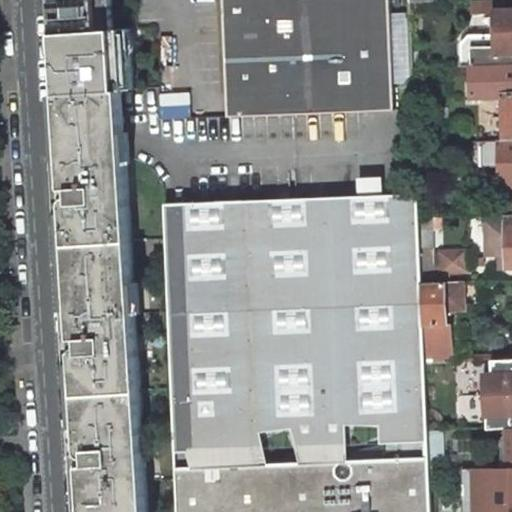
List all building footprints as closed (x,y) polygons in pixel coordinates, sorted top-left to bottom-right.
[(54,0),(57,33),(117,29),(114,0),(54,0)] [(223,0),(228,117),(395,110),(390,0),(223,0)] [(503,0),(473,1),(473,12),(495,11),(504,11),(503,0)] [(511,10),(504,11),(495,11),(495,35),(469,36),(461,44),(461,67),(473,67),(511,65),(511,10)] [(117,29),(57,33),(60,94),(122,90),(134,89),(132,48),(124,49),(123,29),(117,29)] [(130,29),(123,29),(124,49),(132,48),(130,29)] [(511,65),(473,67),(474,98),(503,97),(505,140),(511,139),(511,65)] [(74,188),(73,160),(126,157),(125,134),(122,90),(60,94),(63,138),(66,188),(74,188)] [(511,184),(511,139),(505,140),(498,140),(500,185),(511,184)] [(86,511),(148,511),(136,315),(131,315),(131,303),(136,302),(126,157),(73,160),(74,188),(75,195),(71,197),(68,201),(68,212),(76,211),(83,329),(84,345),(79,346),(77,350),(77,362),(83,362),(85,394),(79,394),(81,425),(89,425),(90,440),(82,440),(83,451),(86,455),(91,456),(91,464),(92,478),(84,478),(86,511)] [(419,172),(420,190),(433,189),(432,171),(419,172)] [(165,204),(178,511),(432,511),(430,457),(429,432),(426,363),(426,355),(423,283),(422,271),(421,228),(420,218),(419,194),(165,204)] [(75,329),(83,329),(76,211),(68,212),(75,329)] [(511,268),(511,215),(497,216),(485,216),(486,256),(499,256),(506,255),(506,268),(511,268)] [(420,218),(421,228),(432,228),(432,218),(420,218)] [(465,252),(440,253),(441,273),(466,272),(465,252)] [(430,270),(422,271),(423,283),(430,283),(430,270)] [(440,270),(430,270),(430,283),(440,282),(440,270)] [(447,311),(460,310),(459,282),(440,282),(430,283),(423,283),(426,355),(448,354),(447,324),(447,311)] [(448,362),(448,354),(426,355),(426,363),(448,362)] [(511,429),(511,359),(493,361),(493,381),(487,381),(488,430),(509,430),(511,429)] [(89,425),(81,425),(82,440),(90,440),(89,425)] [(502,461),(510,461),(510,468),(475,468),(476,511),(511,511),(511,429),(509,430),(509,440),(502,440),(502,461)] [(461,456),(460,431),(429,432),(430,457),(461,456)] [(83,464),(84,478),(92,478),(91,464),(83,464)] [(476,511),(475,468),(462,469),(463,511),(476,511)]
